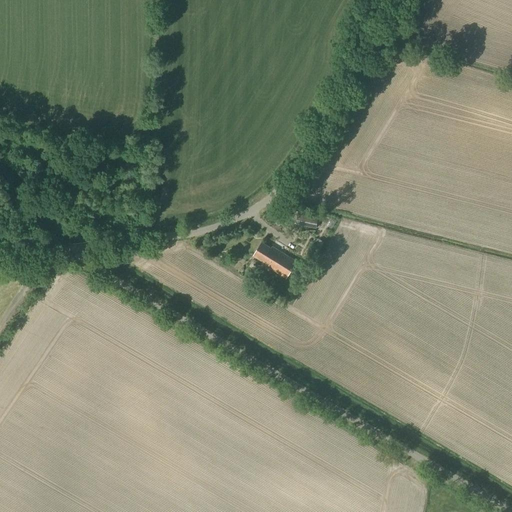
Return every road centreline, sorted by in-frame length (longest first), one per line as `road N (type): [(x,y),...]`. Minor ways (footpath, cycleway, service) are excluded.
road 1 (unclassified): [(507,511),(65,249)]
road 2 (unclassified): [(65,249),(197,233),(261,204),(398,0)]
